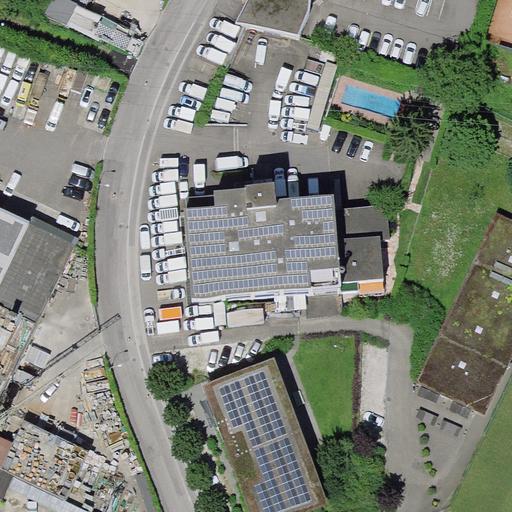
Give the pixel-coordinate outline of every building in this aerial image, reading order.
[(247,0),(235,23),(298,39),(309,13),(308,0),(247,0)] [(332,203),(275,207),(274,192),(211,197),(212,212),(181,215),(188,307),(359,293),(358,284),(384,282),(380,241),(390,240),(388,207),(333,212),(332,203)] [(511,358),(511,221),(494,213),(416,383),(486,415),(511,358)] [(27,225),(26,228),(0,215),(0,305),(34,322),(71,246),(27,225)] [(273,363),(201,389),(245,511),(316,511),(325,509),(273,363)]
